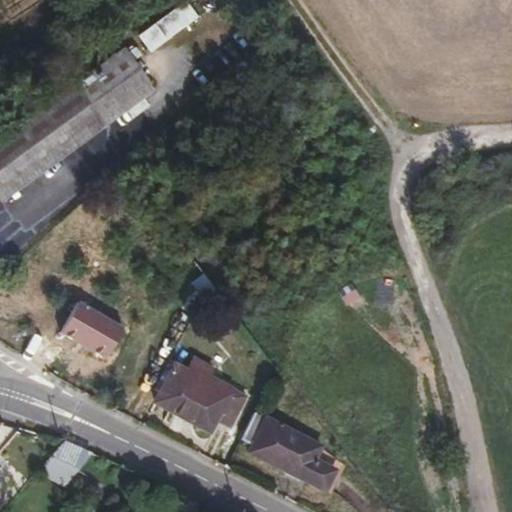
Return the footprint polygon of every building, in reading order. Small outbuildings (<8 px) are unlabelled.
[(0,196),(100,123),(70,82),(0,134),(0,196)] [(214,417),(230,386),(207,374),(211,365),(192,356),(185,370),(171,363),(152,400),(168,408),(171,402),(195,414),(192,421),(208,429),(214,417)] [(228,424),(244,393),(230,386),(214,417),(228,424)] [(311,456),(317,442),(252,410),(238,437),(248,442),(245,448),(282,466),(320,487),(331,466),(311,456)] [(39,470),(63,487),(88,453),(64,436),(39,470)]
